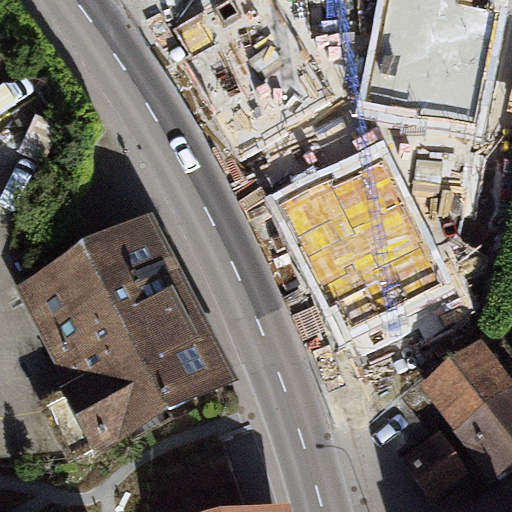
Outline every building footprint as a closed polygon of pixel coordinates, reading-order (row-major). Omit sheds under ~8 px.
[(278,0),(225,0),(166,36),(240,159),(339,100),(278,0)] [(502,0),(388,0),(367,102),(476,125),(502,0)] [(382,156),(279,206),(342,333),(444,283),(382,156)] [(129,234),(27,285),(107,444),(209,393),(129,234)] [(511,372),(497,383),(478,355),(410,401),(439,444),(415,460),(445,505),(511,459),(511,372)]
